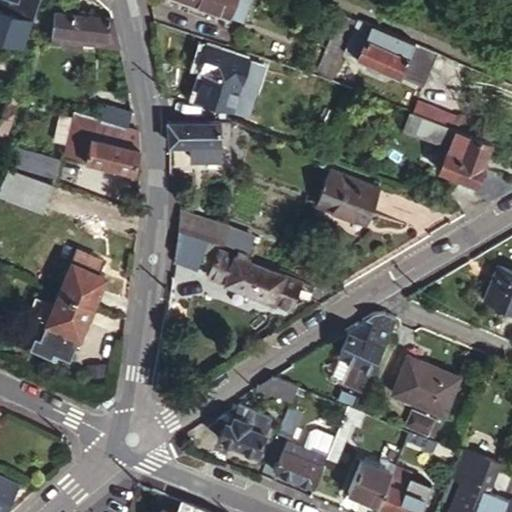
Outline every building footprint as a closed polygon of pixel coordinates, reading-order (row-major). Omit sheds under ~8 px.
[(14,0),(14,1),(22,4),(18,16),(2,10),(0,9),(0,31),(24,39),(36,0),(14,0)] [(13,0),(5,0),(2,10),(18,16),(22,4),(14,1),(14,0),(13,0)] [(184,0),(226,15),(231,0),(184,0)] [(116,37),(111,15),(51,9),(49,30),(116,37)] [(421,83),(435,50),(355,17),(354,19),(341,48),(421,83)] [(37,43),(27,40),(17,69),(27,72),(37,43)] [(257,60),(241,56),(203,45),(196,66),(202,67),(194,95),(227,104),(243,109),(248,91),(257,60)] [(7,89),(0,111),(0,144),(17,92),(7,89)] [(450,111),(414,96),(410,104),(447,119),(450,111)] [(125,125),(128,111),(103,103),(98,117),(104,119),(125,125)] [(452,125),(432,116),(424,136),(445,144),(452,125)] [(121,142),(125,125),(104,119),(100,137),(121,142)] [(217,120),(166,121),(166,142),(187,142),(187,157),(217,156),(217,141),(226,141),(225,119),(224,119),(217,120)] [(136,129),(125,125),(121,142),(138,147),(136,129)] [(476,162),(485,138),(452,125),(445,144),(435,169),(446,173),(472,182),(479,164),(479,163),(476,162)] [(133,170),(134,161),(138,147),(121,142),(100,137),(89,134),(83,157),(133,170)] [(60,158),(37,150),(32,166),(55,174),(60,158)] [(44,180),(4,162),(0,172),(0,191),(33,207),(44,180)] [(490,194),(509,184),(500,172),(479,164),(472,182),(446,173),(436,196),(448,201),(462,212),(472,205),(482,199),(490,194)] [(374,185),(325,168),(313,200),(362,218),(374,185)] [(220,223),(176,209),(175,218),(174,225),(214,239),(219,226),(220,223)] [(219,226),(214,239),(248,250),(252,237),(219,226)] [(204,238),(174,227),(174,231),(172,247),(171,253),(195,262),(198,255),(202,242),(204,238)] [(209,259),(213,247),(202,242),(198,255),(209,259)] [(246,289),(256,262),(213,247),(209,259),(204,274),(246,289)] [(69,260),(56,289),(82,300),(90,304),(103,275),(69,260)] [(297,277),(256,262),(246,289),(288,304),(290,299),(297,277)] [(511,269),(499,265),(487,298),(511,306),(511,269)] [(310,282),(297,277),(290,299),(302,304),(305,295),(310,282)] [(334,294),(341,289),(310,278),(310,282),(305,295),(321,301),(334,294)] [(82,300),(56,289),(51,303),(44,319),(77,333),(78,334),(90,304),(82,300)] [(44,319),(51,303),(36,297),(30,313),(44,319)] [(373,370),(396,318),(389,315),(385,313),(380,315),(375,316),(372,317),(367,320),(374,323),(364,342),(350,335),(340,355),(355,362),(373,370)] [(348,332),(350,335),(364,342),(374,323),(367,320),(348,332)] [(459,377),(409,356),(392,394),(443,416),(459,377)] [(373,370),(355,362),(344,385),(362,393),(373,370)] [(298,389),(275,381),(259,390),(292,402),(298,389)] [(255,410),(241,403),(235,416),(227,412),(217,419),(224,423),(218,438),(256,454),(265,432),(271,417),(255,410)] [(299,410),(290,406),(280,429),(289,433),(299,410)] [(355,410),(349,408),(336,437),(328,455),(337,459),(354,422),(359,424),(364,413),(355,410)] [(403,427),(433,433),(437,415),(407,408),(403,427)] [(273,472),(314,488),(323,467),(328,455),(336,437),(317,429),(311,431),(303,449),(286,442),(273,472)] [(437,443),(410,432),(406,441),(433,453),(437,443)] [(462,479),(475,450),(468,447),(455,476),(462,479)] [(504,511),(510,499),(489,491),(502,462),(475,450),(462,479),(449,511),(504,511)] [(378,505),(392,472),(361,460),(348,493),(378,505)] [(395,466),(393,470),(410,477),(411,473),(395,466)] [(418,511),(429,485),(410,477),(393,470),(392,472),(378,505),(393,511),(418,511)] [(0,511),(2,511),(17,482),(0,474),(0,511)] [(215,511),(181,498),(175,511),(160,507),(158,511),(215,511)]
